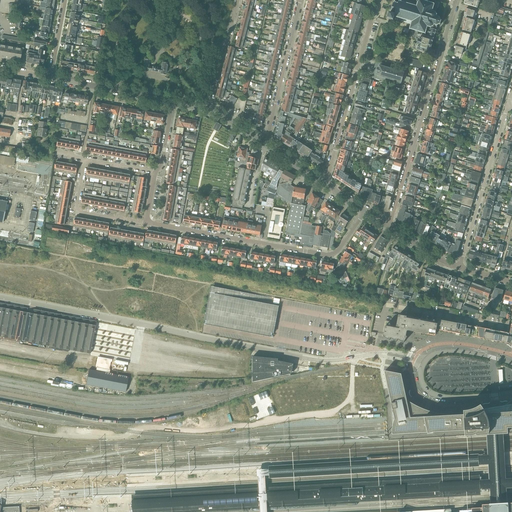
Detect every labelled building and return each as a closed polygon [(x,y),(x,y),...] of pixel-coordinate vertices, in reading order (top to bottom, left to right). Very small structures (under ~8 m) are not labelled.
[(393,21),(394,19),(410,24),(409,26),(410,27),(410,30),(417,32),(417,33),(418,33),(418,32),(428,35),(434,37),(436,30),(437,26),(437,27),(437,25),(440,24),(441,24),(440,23),(441,21),(442,20),(441,20),(440,17),(440,16),(439,17),(437,16),(437,15),(438,14),(437,14),(435,12),(436,12),(436,11),(438,2),(430,0),(427,0),(427,1),(426,2),(419,0),(418,0),(418,1),(418,0),(417,1),(416,4),(403,0),(402,0),(394,0),(394,1),(395,2),(395,3),(394,3),(390,14),(388,19),(393,21)] [(41,1),(40,8),(43,8),(53,10),(53,8),(54,8),(55,5),(54,5),(54,4),(43,2),(41,1)] [(354,2),(352,9),(364,12),(365,7),(357,4),(357,3),(354,2)] [(307,5),(306,10),(320,14),(320,12),(314,10),(315,7),(307,5)] [(246,6),(244,11),(256,14),(257,12),(254,11),(254,10),(252,10),(252,8),(246,6)] [(275,6),(275,8),(276,9),(279,9),(282,10),(281,13),(288,15),(290,10),(276,7),(275,6)] [(43,8),(43,10),(45,11),(44,15),(52,16),(53,13),(52,12),(53,10),(43,8)] [(352,9),(351,14),(353,15),(362,17),(364,12),(352,9)] [(463,49),(466,50),(475,18),(473,17),(475,11),(466,9),(464,15),(466,16),(462,30),(461,30),(460,31),(461,32),(457,47),(455,46),(453,52),(462,55),(463,49)] [(71,13),(70,16),(71,16),(70,18),(83,21),(88,22),(88,20),(78,18),(79,14),(72,12),(71,13)] [(243,16),(242,21),(254,24),(254,22),(251,21),(251,20),(249,20),(250,18),(243,16)] [(304,16),(303,22),(317,25),(317,23),(314,23),(311,22),(312,18),(304,16)] [(274,17),(273,19),(276,19),(275,22),(279,23),(286,25),(287,20),(274,17)] [(490,19),(480,53),(477,62),(473,60),(472,65),(478,67),(492,20),(490,19)] [(40,20),(39,26),(42,26),(42,27),(50,28),(51,25),(50,24),(50,22),(40,20)] [(352,20),(350,25),(360,28),(361,25),(360,24),(361,23),(352,20)] [(303,22),(301,28),(309,30),(310,26),(313,27),(316,27),(317,25),(303,22)] [(69,24),(68,28),(69,28),(68,30),(71,31),(81,33),(81,30),(76,30),(76,29),(77,26),(69,24)] [(271,27),(271,29),(274,29),(274,30),(277,30),(277,33),(284,35),(285,30),(271,27)] [(301,28),(300,34),(320,38),(320,36),(315,35),(312,34),(309,33),(308,33),(309,30),(301,28)] [(346,30),(345,35),(357,38),(358,35),(357,35),(358,33),(349,30),(346,30)] [(35,32),(35,34),(40,35),(40,39),(47,40),(47,39),(48,39),(49,36),(48,36),(48,34),(41,33),(39,32),(35,32)] [(300,34),(299,40),(306,42),(310,42),(310,41),(311,38),(314,39),(313,39),(316,40),(315,41),(326,43),(327,40),(320,38),(300,34)] [(414,43),(413,48),(417,49),(417,50),(429,53),(430,48),(431,49),(432,43),(434,37),(428,35),(427,37),(417,34),(416,39),(418,39),(417,44),(414,43)] [(345,35),(343,40),(345,41),(354,43),(355,41),(356,42),(357,38),(345,35)] [(66,38),(65,41),(66,42),(73,44),(74,44),(76,44),(78,38),(74,37),(67,36),(67,38),(66,38)] [(238,36),(237,42),(249,45),(249,42),(246,42),(246,40),(244,40),(245,38),(238,36)] [(269,37),(268,39),(271,39),(271,40),(275,40),(274,43),(281,45),(282,40),(269,37)] [(95,47),(96,41),(82,39),(81,45),(95,47)] [(299,40),(297,45),(311,48),(312,47),(309,46),(306,45),(305,45),(306,42),(299,40)] [(0,57),(20,61),(21,53),(23,53),(24,48),(22,48),(22,49),(0,45),(0,57)] [(229,46),(227,51),(239,54),(240,52),(237,52),(237,50),(235,50),(235,48),(231,47),(229,46)] [(266,47),(266,49),(269,50),(272,50),(271,53),(279,55),(280,50),(266,47)] [(28,63),(32,63),(34,55),(33,54),(34,52),(34,51),(28,50),(27,53),(26,62),(28,62),(28,63)] [(296,51),(294,57),(308,60),(309,58),(306,57),(303,56),(302,56),(303,53),(296,51)] [(338,56),(338,59),(344,61),(345,58),(350,59),(351,54),(342,51),(341,57),(338,56)] [(61,65),(60,69),(63,70),(64,69),(66,70),(68,61),(68,60),(69,57),(69,56),(69,53),(67,53),(65,62),(65,63),(61,62),(60,65),(61,65)] [(226,56),(225,62),(237,65),(237,62),(234,62),(234,61),(235,59),(226,56)] [(264,57),(263,59),(266,60),(270,60),(269,64),(276,66),(277,60),(264,57)] [(511,60),(499,57),(498,61),(503,62),(511,65),(511,60)] [(143,68),(142,71),(148,72),(148,70),(152,71),(154,72),(156,72),(157,72),(160,73),(160,74),(165,75),(166,73),(168,73),(169,73),(169,72),(171,73),(171,69),(169,69),(169,71),(166,71),(167,63),(162,62),(161,69),(157,68),(155,67),(153,67),(152,67),(149,67),(150,60),(144,59),(143,65),(141,65),(140,68),(143,68)] [(84,66),(83,74),(86,74),(86,73),(88,74),(91,61),(89,60),(88,63),(87,63),(87,67),(84,66)] [(91,61),(88,74),(91,74),(91,75),(94,76),(95,71),(96,71),(96,69),(96,68),(97,68),(98,65),(98,62),(97,62),(96,65),(92,64),(93,61),(91,61)] [(385,64),(376,61),(371,77),(392,84),(393,82),(400,84),(401,83),(404,73),(384,67),(385,64)] [(293,62),(292,68),(306,72),(306,70),(303,69),(300,68),(301,64),(293,62)] [(339,63),(338,66),(351,70),(352,65),(341,62),(341,64),(339,63)] [(445,66),(445,68),(446,69),(457,72),(459,66),(455,64),(450,62),(450,63),(448,62),(447,66),(446,65),(445,66)] [(494,66),(494,69),(510,74),(511,69),(498,65),(497,67),(494,66)] [(338,66),(337,71),(349,75),(351,70),(338,66)] [(261,67),(261,69),(264,70),(263,72),(267,73),(274,75),(275,70),(261,67)] [(415,71),(414,76),(424,79),(425,77),(426,75),(426,74),(418,71),(418,69),(415,68),(414,71),(415,71)] [(444,72),(444,74),(444,75),(455,78),(456,74),(458,75),(459,73),(457,72),(446,69),(445,72),(444,72)] [(494,69),(494,71),(496,72),(496,71),(500,73),(499,75),(509,78),(510,74),(494,69)] [(336,73),(335,75),(338,76),(337,80),(347,82),(347,81),(348,81),(348,80),(348,79),(348,76),(336,73)] [(290,74),(289,80),(298,82),(303,83),(303,81),(300,81),(300,80),(297,80),(298,76),(290,74)] [(443,77),(442,79),(443,80),(442,81),(450,83),(455,85),(456,83),(453,82),(455,78),(444,75),(443,77)] [(414,76),(413,81),(423,84),(423,83),(424,81),(424,79),(414,76)] [(259,77),(259,79),(262,80),(261,80),(265,81),(264,84),(271,85),(273,80),(259,77)] [(362,80),(361,84),(372,87),(374,81),(369,79),(363,78),(363,80),(362,80)] [(337,80),(336,85),(345,88),(347,82),(337,80)] [(413,81),(411,86),(421,89),(422,87),(423,85),(423,84),(413,81)] [(220,82),(218,87),(225,89),(230,90),(231,87),(235,88),(236,86),(231,85),(220,82)] [(440,86),(439,89),(450,92),(453,93),(453,91),(450,90),(451,86),(448,86),(449,85),(441,83),(441,84),(440,84),(440,85),(440,86)] [(361,87),(360,89),(371,92),(372,90),(371,89),(372,87),(361,84),(360,87),(361,87)] [(336,85),(334,91),(343,94),(344,91),(345,91),(345,89),(345,88),(336,85)] [(486,85),(485,87),(493,89),(495,90),(495,92),(504,95),(505,91),(487,85),(486,85)] [(287,86),(286,90),(298,93),(300,93),(303,94),(303,92),(300,91),(295,90),(296,88),(295,87),(287,86)] [(411,86),(410,91),(420,94),(421,91),(421,89),(411,86)] [(257,87),(256,89),(259,90),(263,91),(262,94),(269,95),(270,90),(257,87)] [(470,90),(461,87),(459,92),(468,95),(470,90)] [(438,92),(437,93),(438,94),(437,94),(448,98),(450,92),(439,89),(438,91),(438,92)] [(408,96),(418,99),(419,98),(420,95),(419,95),(420,94),(410,91),(408,96)] [(325,93),(324,95),(330,97),(342,101),(343,96),(336,94),(335,96),(325,93)] [(485,93),(484,95),(490,97),(490,96),(493,97),(492,100),(502,102),(503,98),(485,93)] [(285,94),(284,99),(295,101),(296,101),(298,102),(301,102),(301,100),(298,99),(297,99),(297,97),(294,96),(285,94)] [(437,97),(436,100),(450,104),(451,102),(447,101),(448,98),(437,94),(437,95),(436,97),(437,97)] [(357,98),(357,100),(367,104),(369,98),(366,97),(358,95),(357,98)] [(407,96),(406,101),(407,102),(417,105),(417,104),(418,102),(418,101),(418,99),(408,96),(407,96)] [(254,97),(254,99),(257,100),(260,101),(260,104),(267,105),(268,100),(254,97)] [(330,97),(328,102),(340,106),(342,101),(330,97)] [(356,101),(355,107),(366,110),(372,112),(373,109),(371,108),(371,109),(367,107),(367,105),(356,101)] [(98,116),(99,111),(100,104),(99,104),(99,103),(96,102),(94,104),(93,107),(94,107),(93,112),(92,112),(91,115),(98,116)] [(405,107),(415,110),(416,108),(417,106),(416,105),(417,105),(407,102),(405,107)] [(283,103),(282,107),(298,111),(299,109),(296,108),(291,107),(292,105),(291,105),(283,103)] [(329,103),(327,109),(338,112),(340,107),(329,103)] [(104,118),(104,119),(107,120),(108,116),(110,116),(111,113),(112,106),(112,105),(109,105),(109,106),(106,105),(105,112),(104,115),(104,118)] [(120,107),(117,123),(120,123),(120,121),(121,117),(123,118),(124,118),(126,108),(125,108),(124,108),(123,108),(120,107)] [(249,107),(248,108),(251,109),(251,110),(254,110),(258,111),(257,114),(264,116),(266,110),(252,107),(249,107)] [(405,107),(403,112),(405,112),(405,113),(413,115),(414,114),(415,112),(414,112),(415,110),(405,107)] [(327,109),(326,114),(337,117),(338,112),(327,109)] [(130,120),(129,123),(132,123),(132,118),(136,118),(137,111),(137,110),(135,110),(134,110),(131,110),(130,117),(130,120)] [(136,118),(135,122),(139,122),(141,123),(141,122),(142,120),(144,112),(141,111),(138,110),(138,111),(137,111),(136,118)] [(484,110),(483,112),(489,113),(488,115),(497,118),(498,114),(484,110)] [(145,112),(144,122),(150,123),(150,121),(152,113),(151,113),(149,112),(149,113),(146,112),(145,112)] [(281,112),(275,136),(276,138),(285,144),(290,137),(291,135),(294,130),(298,133),(301,129),(303,125),(307,119),(289,114),(281,112)] [(352,116),(352,118),(362,121),(363,119),(361,118),(362,115),(353,113),(353,114),(352,114),(352,116)] [(158,115),(156,123),(163,125),(164,121),(165,120),(164,119),(164,115),(162,115),(161,115),(161,114),(158,114),(158,115)] [(326,114),(325,119),(335,122),(337,117),(326,114)] [(0,122),(9,124),(9,125),(12,125),(12,122),(13,123),(13,120),(13,119),(10,119),(10,118),(0,116),(0,122)] [(396,122),(395,126),(405,129),(406,126),(403,125),(404,124),(410,125),(410,123),(411,123),(412,119),(404,117),(401,116),(399,120),(401,120),(400,124),(396,122)] [(249,117),(249,119),(252,120),(251,123),(262,126),(263,121),(249,117)] [(175,131),(174,133),(183,135),(183,132),(184,130),(184,128),(184,127),(186,120),(179,118),(179,122),(178,122),(177,127),(176,131),(175,131)] [(351,120),(350,122),(350,123),(350,124),(361,127),(362,121),(352,118),(351,120)] [(429,122),(429,124),(436,126),(438,121),(430,118),(430,119),(429,120),(429,121),(429,122)] [(325,119),(323,124),(334,127),(335,122),(325,119)] [(36,134),(36,136),(46,138),(47,130),(46,130),(47,123),(39,122),(38,134),(36,134)] [(213,129),(216,131),(218,132),(221,125),(216,122),(213,129)] [(317,123),(316,126),(323,128),(322,131),(331,133),(332,133),(332,132),(333,131),(332,131),(333,128),(317,123)] [(349,124),(348,128),(361,132),(365,134),(366,132),(358,129),(358,127),(349,124)] [(427,127),(427,128),(427,129),(427,130),(435,132),(436,130),(441,131),(442,128),(436,126),(429,124),(428,127),(427,127)] [(395,127),(394,130),(399,131),(398,134),(400,135),(407,137),(408,131),(395,127)] [(0,128),(0,135),(9,138),(11,131),(0,128)] [(148,129),(147,132),(153,133),(152,137),(160,138),(161,135),(160,135),(161,132),(153,131),(154,130),(151,130),(148,129)] [(290,137),(285,144),(289,147),(297,136),(298,133),(294,130),(291,135),(290,137)] [(426,133),(425,135),(439,139),(440,137),(434,135),(435,132),(427,130),(426,131),(426,132),(426,133)] [(314,132),(313,134),(330,139),(331,136),(332,135),(331,134),(331,133),(322,131),(321,134),(314,132)] [(228,141),(226,145),(229,147),(231,143),(236,134),(233,132),(232,132),(231,132),(229,135),(231,136),(228,141)] [(393,136),(392,139),(397,140),(400,141),(405,143),(405,142),(405,143),(407,137),(400,135),(398,134),(395,133),(394,137),(393,136)] [(313,134),(312,136),(320,139),(319,142),(328,145),(328,144),(329,143),(329,142),(329,141),(330,139),(313,134)] [(300,141),(294,150),(298,153),(302,147),(308,138),(308,137),(307,135),(305,138),(302,142),(300,141)] [(424,138),(423,140),(424,140),(424,141),(431,143),(432,140),(438,142),(439,139),(425,135),(424,138)] [(297,136),(289,147),(294,150),(300,141),(301,139),(297,136)] [(475,139),(475,140),(489,144),(490,140),(476,136),(475,139)] [(310,139),(308,138),(302,147),(298,153),(307,159),(311,152),(312,151),(306,147),(308,144),(307,143),(310,139)] [(472,139),(471,141),(477,143),(476,145),(480,146),(488,148),(489,144),(475,140),(472,139)] [(384,143),(386,144),(386,143),(390,144),(403,148),(405,143),(400,141),(397,140),(396,143),(391,142),(384,140),(384,143)] [(174,144),(173,147),(181,148),(180,149),(194,152),(195,152),(195,149),(183,147),(181,146),(182,143),(182,142),(174,141),(174,142),(173,144),(174,144)] [(423,144),(422,147),(435,150),(436,151),(436,148),(434,147),(435,144),(431,143),(424,141),(423,142),(422,143),(423,144)] [(0,150),(23,154),(24,149),(21,149),(21,148),(0,144),(0,150)] [(391,151),(402,154),(403,149),(392,146),(391,151)] [(236,152),(235,158),(238,158),(240,158),(239,162),(245,163),(247,164),(248,157),(245,156),(247,149),(242,148),(243,148),(241,147),(240,148),(238,152),(236,152)] [(420,149),(420,151),(420,152),(428,155),(432,156),(433,152),(435,153),(436,151),(435,150),(422,147),(421,149),(420,149)] [(471,148),(470,150),(478,152),(477,154),(486,156),(487,152),(471,148)] [(311,152),(307,159),(311,162),(319,151),(317,149),(316,150),(314,154),(311,152)] [(342,149),(340,154),(349,157),(351,158),(353,152),(342,149)] [(385,149),(384,153),(388,154),(389,154),(393,155),(393,157),(400,159),(402,154),(391,151),(385,149)] [(319,151),(311,162),(316,165),(320,158),(318,157),(321,152),(319,151)] [(320,158),(316,165),(321,168),(322,168),(326,155),(323,154),(321,159),(320,158)] [(340,154),(339,160),(349,163),(349,161),(348,161),(349,157),(340,154)] [(418,154),(416,159),(424,161),(427,162),(429,157),(422,155),(418,154)] [(234,167),(240,169),(250,171),(250,170),(256,171),(256,167),(257,165),(257,166),(259,159),(255,158),(256,156),(253,155),(252,157),(249,156),(248,164),(245,163),(245,164),(235,162),(234,167)] [(467,155),(467,157),(474,159),(476,160),(475,162),(483,164),(485,160),(470,156),(467,155)] [(261,170),(266,173),(272,161),(265,157),(261,170)] [(499,157),(498,162),(511,165),(511,162),(507,161),(507,159),(499,157)] [(416,159),(415,164),(419,165),(419,166),(424,167),(425,164),(423,164),(424,161),(416,159)] [(339,160),(337,165),(346,167),(350,168),(351,163),(349,163),(339,160)] [(272,161),(266,173),(270,175),(277,164),(272,161)] [(462,163),(462,164),(465,165),(465,164),(467,165),(466,166),(470,167),(470,166),(471,167),(473,168),(473,169),(481,172),(482,168),(464,162),(462,162),(462,163)] [(281,166),(277,164),(270,175),(274,178),(273,179),(267,191),(270,192),(266,202),(263,202),(262,206),(272,208),(273,208),(274,200),(276,189),(278,182),(278,179),(279,177),(284,169),(280,167),(281,166)] [(337,165),(336,170),(340,171),(346,173),(347,171),(346,171),(345,170),(346,167),(337,165)] [(413,169),(413,171),(430,176),(431,174),(423,171),(423,169),(414,166),(414,167),(413,167),(413,168),(413,169)] [(497,166),(496,170),(509,174),(510,171),(505,169),(505,168),(497,166)] [(387,168),(386,170),(391,171),(390,173),(398,176),(400,172),(389,169),(387,168)] [(240,169),(234,193),(233,200),(232,204),(232,206),(242,209),(243,205),(244,205),(245,202),(244,202),(250,171),(240,169)] [(285,170),(284,169),(279,177),(289,183),(287,186),(289,187),(293,181),(295,176),(285,170)] [(496,170),(494,174),(502,176),(503,176),(508,178),(509,174),(496,170)] [(346,173),(340,171),(338,177),(339,177),(338,179),(342,182),(344,178),(348,179),(350,175),(346,173)] [(465,173),(464,176),(465,176),(467,176),(466,178),(470,179),(478,182),(480,178),(466,174),(465,173)] [(494,174),(493,178),(507,182),(508,179),(502,177),(502,176),(494,174)] [(344,178),(342,182),(349,187),(353,179),(350,178),(351,175),(350,175),(348,179),(344,178)] [(381,175),(381,177),(388,179),(388,180),(388,181),(396,184),(397,180),(384,176),(381,175)] [(286,188),(287,186),(289,183),(279,177),(278,179),(278,182),(276,189),(274,200),(287,203),(291,204),(293,193),(286,188)] [(353,179),(349,187),(354,190),(359,179),(357,179),(358,178),(354,177),(353,179)] [(411,177),(409,181),(424,185),(428,186),(428,184),(422,182),(420,182),(420,180),(411,177)] [(493,178),(492,182),(503,185),(505,186),(506,183),(508,184),(509,182),(507,182),(493,178)] [(359,179),(354,190),(358,193),(362,184),(360,183),(361,180),(359,179)] [(363,187),(361,194),(365,198),(367,192),(370,181),(371,180),(368,179),(365,188),(363,187)] [(460,181),(459,185),(467,188),(476,190),(477,186),(462,182),(460,181)] [(492,182),(491,186),(507,191),(509,191),(510,188),(503,186),(503,185),(492,182)] [(379,185),(379,186),(386,188),(385,190),(394,192),(395,188),(382,184),(380,183),(379,185)] [(286,232),(300,235),(301,231),(302,221),(303,217),(305,206),(303,206),(304,199),(306,190),(305,190),(305,189),(298,185),(296,188),(294,188),(293,193),(291,204),(286,232)] [(407,189),(417,192),(423,193),(423,191),(417,189),(418,188),(408,185),(407,189)] [(459,185),(458,189),(462,190),(475,194),(476,190),(467,188),(459,185)] [(372,191),(370,200),(374,203),(376,197),(378,190),(377,189),(376,191),(373,190),(372,191)] [(407,189),(406,192),(420,197),(421,197),(423,193),(417,192),(407,189)] [(462,190),(461,193),(465,194),(465,196),(474,198),(475,194),(462,190)] [(388,193),(383,209),(386,212),(388,211),(393,193),(388,191),(387,193),(388,193)] [(489,191),(488,195),(501,199),(502,199),(502,197),(501,196),(497,195),(497,193),(489,191)] [(381,196),(378,206),(383,209),(388,193),(387,193),(386,192),(385,195),(386,195),(385,197),(381,196)] [(308,207),(306,210),(308,211),(316,196),(312,193),(307,202),(309,203),(308,207)] [(451,199),(462,203),(461,204),(471,207),(473,200),(453,194),(451,199)] [(316,196),(308,211),(310,212),(311,210),(312,208),(317,211),(319,208),(323,201),(316,196)] [(405,196),(404,200),(417,204),(418,202),(414,201),(415,199),(405,196)] [(487,199),(486,204),(500,208),(501,203),(495,201),(495,202),(487,199)] [(319,219),(321,220),(330,206),(326,203),(322,209),(324,211),(322,214),(321,216),(319,219)] [(402,204),(398,218),(398,220),(402,222),(406,213),(405,213),(407,207),(408,206),(402,204)] [(486,204),(484,208),(495,211),(499,212),(500,208),(486,204)] [(321,220),(321,221),(323,222),(326,217),(328,219),(335,209),(330,206),(321,220)] [(451,207),(450,209),(457,211),(459,212),(459,214),(468,217),(469,213),(451,207)] [(273,208),(268,237),(279,239),(280,234),(281,227),(282,227),(283,226),(284,224),(283,223),(284,214),(278,213),(279,209),(285,210),(273,208)] [(484,208),(483,212),(499,216),(500,214),(494,212),(495,211),(484,208)] [(335,209),(328,219),(333,222),(340,212),(335,209)] [(402,222),(405,224),(411,211),(408,210),(407,213),(406,213),(402,222)] [(417,216),(412,229),(413,230),(414,230),(415,231),(416,231),(420,222),(420,220),(418,219),(420,214),(421,211),(419,210),(419,211),(419,212),(418,214),(417,216)] [(420,222),(416,231),(419,233),(423,223),(425,219),(426,215),(426,214),(427,213),(425,212),(423,218),(421,222),(420,222)] [(334,226),(332,230),(333,230),(334,231),(336,228),(337,229),(338,229),(339,229),(342,231),(351,218),(343,213),(338,221),(340,222),(338,224),(337,224),(335,227),(334,226)] [(413,217),(409,227),(412,229),(417,216),(418,214),(416,213),(415,215),(414,218),(413,217)] [(448,215),(448,217),(454,219),(457,220),(456,222),(466,225),(467,221),(448,215)] [(423,223),(419,233),(422,236),(428,222),(429,221),(427,220),(425,224),(423,223)] [(304,236),(303,243),(313,245),(315,235),(315,234),(316,227),(312,226),(312,223),(308,222),(302,221),(301,231),(300,235),(304,236)] [(428,222),(422,236),(424,236),(424,237),(425,238),(426,238),(431,226),(429,226),(429,225),(430,222),(428,222)] [(446,223),(445,225),(452,227),(454,228),(454,230),(463,233),(465,229),(446,223)] [(70,229),(53,226),(46,224),(45,230),(69,234),(70,229)] [(316,235),(315,235),(313,245),(320,246),(322,236),(321,236),(322,227),(317,226),(316,235)] [(430,234),(427,239),(431,241),(436,234),(434,233),(437,229),(432,226),(433,226),(432,226),(429,234),(430,234)] [(359,228),(355,235),(359,238),(361,235),(363,237),(364,237),(368,230),(368,229),(366,228),(365,229),(363,227),(362,229),(359,228)] [(333,231),(331,237),(334,238),(335,232),(340,235),(342,231),(339,229),(338,229),(337,229),(336,228),(334,231),(333,230),(333,231)] [(436,234),(431,241),(435,244),(444,229),(442,228),(438,235),(436,234)] [(444,229),(435,244),(439,247),(444,239),(446,235),(444,234),(446,230),(444,229)] [(363,244),(361,247),(363,248),(364,246),(366,243),(372,233),(371,232),(370,231),(369,230),(368,230),(364,237),(363,237),(361,240),(364,242),(363,244)] [(330,235),(323,233),(322,240),(321,247),(328,248),(329,241),(330,235)] [(366,243),(364,246),(367,248),(371,242),(373,243),(377,236),(377,235),(376,235),(375,235),(372,233),(366,243)] [(463,234),(458,233),(456,240),(452,254),(456,255),(457,254),(463,234)] [(444,239),(439,247),(443,249),(449,239),(446,236),(444,239)] [(381,237),(374,248),(382,252),(388,241),(381,237)] [(449,239),(443,249),(447,252),(451,243),(450,242),(451,240),(450,239),(451,238),(450,238),(449,239)] [(451,243),(447,252),(452,254),(456,240),(454,240),(453,239),(452,241),(451,243)] [(494,253),(490,265),(495,266),(498,255),(499,255),(500,251),(503,253),(505,246),(497,244),(496,247),(493,246),(492,246),(491,251),(494,252),(494,253)] [(391,252),(388,257),(393,259),(396,255),(400,248),(395,245),(391,252)] [(393,259),(390,266),(392,267),(396,260),(398,261),(397,262),(404,251),(400,248),(396,255),(393,259)] [(404,251),(397,262),(399,264),(401,261),(403,262),(405,260),(404,260),(408,253),(404,251)] [(346,252),(343,257),(349,261),(353,256),(346,252)] [(488,255),(486,264),(490,265),(494,253),(491,252),(490,256),(488,255)] [(377,262),(379,258),(370,253),(367,257),(377,262)] [(403,262),(401,267),(405,269),(413,256),(408,253),(404,260),(405,260),(403,262)] [(504,259),(502,268),(506,269),(510,256),(510,254),(508,254),(506,260),(504,259)] [(413,256),(405,269),(409,271),(411,268),(417,259),(413,256)] [(343,257),(339,262),(346,267),(350,262),(349,261),(343,257)] [(388,259),(385,258),(383,264),(382,264),(380,269),(383,270),(388,259)] [(417,259),(411,268),(417,272),(420,266),(420,265),(421,265),(419,264),(421,261),(417,259)] [(343,279),(341,274),(340,270),(335,272),(339,281),(343,279)] [(445,283),(444,287),(449,289),(453,276),(448,275),(445,283)] [(453,276),(449,289),(453,291),(454,286),(457,278),(453,276)] [(454,286),(453,291),(455,291),(454,293),(456,294),(457,293),(457,292),(459,288),(461,279),(460,278),(459,279),(457,278),(454,286)] [(457,292),(457,293),(461,295),(461,293),(463,289),(465,281),(461,279),(459,288),(457,292)] [(463,289),(461,293),(463,294),(466,295),(467,291),(470,283),(470,282),(469,282),(468,281),(467,282),(465,281),(463,289)] [(475,289),(476,285),(477,284),(473,283),(473,284),(472,283),(469,291),(469,292),(467,296),(468,296),(473,298),(476,289),(475,289)] [(478,285),(476,285),(475,289),(476,289),(473,298),(477,299),(479,295),(482,287),(481,286),(478,285)] [(280,303),(281,299),(211,286),(204,324),(208,325),(274,338),(280,303)] [(429,296),(431,289),(426,287),(426,288),(423,295),(414,292),(411,301),(415,302),(416,299),(426,301),(427,296),(429,296)] [(482,301),(483,297),(486,288),(482,287),(479,295),(477,299),(481,301),(482,301)] [(483,297),(482,301),(487,303),(489,298),(488,298),(491,290),(486,288),(483,297)] [(495,303),(494,308),(496,308),(498,300),(500,301),(503,290),(499,289),(495,303)] [(0,336),(1,337),(0,339),(20,343),(20,341),(49,346),(49,348),(68,352),(68,350),(90,354),(90,351),(91,351),(91,350),(91,349),(92,349),(92,348),(91,347),(91,346),(92,345),(92,344),(93,341),(93,339),(94,335),(94,334),(94,332),(95,332),(95,331),(94,331),(95,330),(95,328),(95,326),(96,322),(96,321),(34,309),(33,313),(33,314),(31,314),(27,313),(28,308),(0,303),(0,336)] [(436,331),(438,324),(437,324),(409,318),(407,317),(407,316),(399,315),(396,327),(400,327),(400,329),(385,326),(383,337),(387,339),(388,337),(391,338),(394,340),(395,339),(398,340),(401,341),(402,340),(405,341),(407,337),(406,336),(407,332),(408,331),(409,331),(413,332),(414,332),(420,333),(421,333),(428,334),(428,335),(428,334),(434,336),(435,335),(436,335),(436,334),(436,331)] [(471,329),(469,336),(470,336),(476,337),(478,331),(478,327),(472,326),(473,325),(472,324),(471,329)] [(478,331),(476,337),(477,337),(483,338),(484,339),(485,332),(486,327),(485,327),(484,328),(478,327),(478,331)] [(253,382),(289,374),(292,374),(294,364),(278,361),(278,359),(253,356),(253,382)] [(88,373),(86,384),(126,392),(128,377),(113,374),(94,371),(89,370),(88,373)] [(511,511),(511,502),(507,503),(503,434),(508,433),(508,431),(508,428),(511,427),(511,412),(506,412),(506,410),(506,407),(500,408),(495,409),(495,408),(493,409),(492,409),(484,410),(481,405),(480,406),(478,407),(477,408),(475,408),(474,409),(472,409),(471,410),(469,410),(467,410),(466,411),(464,411),(464,415),(460,415),(459,415),(455,415),(454,415),(449,415),(444,414),(443,414),(439,414),(438,413),(433,412),(428,411),(423,409),(418,407),(418,406),(418,407),(417,406),(415,405),(413,404),(411,403),(409,401),(407,400),(406,395),(405,390),(405,389),(404,389),(403,385),(403,384),(402,380),(402,379),(401,374),(385,371),(395,419),(394,421),(394,422),(394,423),(393,425),(393,427),(393,428),(393,430),(393,431),(393,433),(393,434),(402,434),(465,430),(465,433),(465,436),(472,436),(473,435),(474,435),(475,435),(476,434),(476,435),(487,435),(491,504),(483,504),(483,508),(472,508),(472,511),(511,511)] [(258,476),(259,511),(267,511),(265,476),(269,475),(268,469),(256,469),(257,476),(258,476)] [(405,493),(440,491),(440,487),(440,484),(405,486),(405,487),(402,487),(402,489),(402,491),(405,491),(405,493)] [(335,489),(334,489),(334,491),(335,496),(335,497),(363,495),(365,496),(366,496),(367,495),(377,495),(377,496),(378,495),(379,495),(381,495),(382,495),(386,494),(386,493),(385,486),(384,486),(381,487),(378,487),(378,486),(377,486),(376,487),(367,487),(365,487),(364,487),(363,488),(340,489),(335,489)] [(322,492),(320,492),(320,490),(302,491),(301,490),(299,490),(298,492),(298,499),(300,501),(301,500),(303,499),(321,498),(321,496),(322,496),(322,494),(322,492)]
